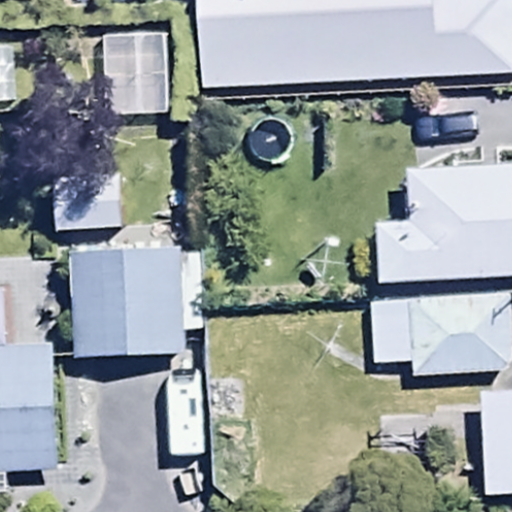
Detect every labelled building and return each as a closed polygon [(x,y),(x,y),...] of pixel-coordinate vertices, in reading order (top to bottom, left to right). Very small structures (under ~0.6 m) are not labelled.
[(511,179),(408,184),(412,237),(377,238),(380,301),(511,294),(511,179)] [(179,272),(70,274),(72,372),(181,370),(179,272)] [(511,311),(371,315),(372,375),(415,375),(416,386),(511,384),(511,311)] [(0,487),(57,487),(56,361),(0,361),(0,487)] [(511,407),(484,408),(488,509),(511,508),(511,407)]
